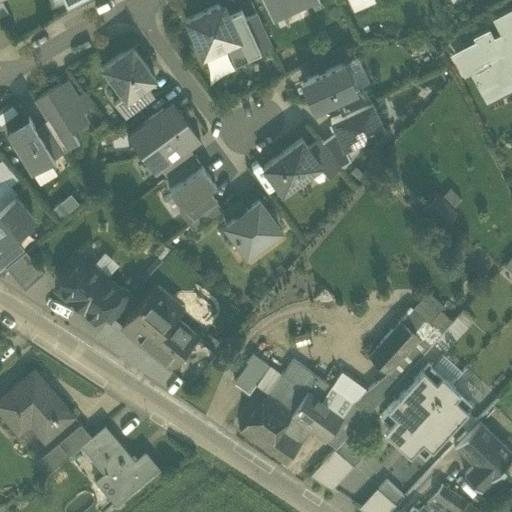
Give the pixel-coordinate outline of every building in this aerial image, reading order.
[(264,0),(273,17),(309,0),(264,0)] [(222,1),(218,3),(224,15),(228,13),(222,1)] [(226,44),(235,62),(248,56),(248,55),(240,38),(233,23),(233,22),(228,24),(224,15),(218,3),(186,18),(203,55),(226,44)] [(228,13),(224,15),(228,24),(233,22),(233,23),(245,17),(241,8),(228,13)] [(511,9),(511,8),(493,18),(501,33),(493,37),(488,29),(473,37),(478,45),(461,54),(483,96),(511,80),(511,73),(511,72),(511,71),(511,9)] [(256,12),(245,17),(261,49),(271,44),(256,12)] [(240,38),(248,55),(261,49),(245,17),(233,23),(240,38)] [(124,95),(126,98),(146,84),(155,77),(132,44),(103,66),(124,95)] [(355,88),(361,85),(370,81),(358,54),(343,61),(355,88)] [(302,80),(314,107),(334,98),(338,96),(355,88),(343,61),(302,80)] [(61,82),(71,99),(75,96),(78,95),(67,78),(61,82)] [(65,148),(65,149),(79,140),(73,131),(71,127),(83,119),(71,99),(61,82),(60,82),(34,98),(46,118),(60,140),(65,148)] [(114,102),(126,117),(154,96),(146,84),(126,98),(124,95),(114,102)] [(355,88),(338,96),(345,111),(371,99),(361,85),(355,88)] [(75,96),(85,106),(92,101),(84,91),(78,95),(75,96)] [(71,127),(73,131),(89,121),(83,110),(94,104),(92,101),(85,106),(75,96),(71,99),(83,119),(71,127)] [(334,98),(341,113),(345,111),(338,96),(334,98)] [(172,99),(162,107),(170,116),(179,109),(172,99)] [(330,118),(336,130),(343,146),(355,141),(361,146),(371,134),(384,128),(381,122),(371,99),(345,111),(341,113),(330,118)] [(186,118),(179,109),(170,116),(162,107),(127,133),(141,151),(186,118)] [(6,129),(31,170),(50,158),(53,156),(48,148),(35,125),(28,115),(6,129)] [(35,125),(48,148),(60,140),(46,118),(35,125)] [(186,118),(141,151),(155,170),(160,166),(182,149),(189,145),(200,136),(186,118)] [(343,146),(336,130),(322,140),(341,166),(348,161),(361,146),(355,141),(343,146)] [(263,165),(282,191),(319,164),(321,163),(308,145),(302,137),(263,165)] [(319,164),(328,176),(341,166),(322,140),(319,137),(308,145),(321,163),(319,164)] [(48,148),(53,156),(65,148),(60,140),(48,148)] [(189,145),(182,149),(190,159),(192,157),(196,155),(189,145)] [(167,176),(190,159),(182,149),(160,166),(167,176)] [(190,159),(167,176),(164,178),(168,185),(197,164),(192,157),(190,159)] [(0,174),(8,184),(0,191),(0,192),(7,200),(14,194),(17,192),(10,183),(18,177),(1,158),(0,158),(0,174)] [(59,174),(50,158),(31,170),(41,185),(59,174)] [(184,208),(209,190),(216,185),(202,166),(170,189),(184,208)] [(0,191),(8,184),(0,174),(0,191)] [(449,187),(442,195),(454,206),(462,197),(449,187)] [(172,217),(180,211),(184,208),(170,189),(158,198),(172,217)] [(180,211),(188,222),(217,200),(209,190),(184,208),(180,211)] [(426,204),(447,222),(458,210),(454,206),(442,195),(437,191),(426,204)] [(70,192),(51,209),(59,218),(78,202),(70,192)] [(14,194),(7,200),(0,206),(0,239),(4,244),(14,236),(35,218),(14,194)] [(226,224),(247,252),(280,228),(259,199),(226,224)] [(224,210),(217,200),(188,222),(195,231),(224,210)] [(0,258),(0,254),(17,240),(14,236),(4,244),(0,247),(0,269),(1,270),(6,266),(0,258)] [(0,254),(0,258),(6,266),(25,249),(17,240),(0,254)] [(44,271),(25,249),(6,266),(25,288),(44,271)] [(92,264),(108,277),(120,262),(105,249),(92,264)] [(58,288),(94,319),(100,312),(121,288),(119,287),(108,277),(92,264),(84,257),(71,272),(57,273),(58,288)] [(137,337),(171,365),(196,334),(172,314),(170,316),(163,310),(164,308),(173,297),(155,283),(123,321),(121,324),(123,326),(126,323),(139,335),(137,337)] [(100,312),(110,320),(133,293),(122,284),(119,287),(121,288),(100,312)] [(419,336),(387,371),(396,379),(452,318),(422,291),(399,317),(400,318),(419,336)] [(170,316),(172,314),(164,308),(163,310),(170,316)] [(368,354),(387,371),(419,336),(400,318),(368,354)] [(123,326),(137,337),(139,335),(126,323),(123,326)] [(171,365),(189,381),(216,350),(196,334),(171,365)] [(250,361),(262,371),(268,363),(253,351),(247,358),(250,361)] [(443,352),(431,365),(451,382),(462,369),(443,352)] [(267,389),(283,400),(295,382),(306,390),(341,414),(352,399),(330,384),(293,357),(283,371),(282,370),(281,372),(280,371),(280,372),(267,389)] [(268,363),(262,371),(250,361),(238,377),(234,381),(247,392),(256,381),(267,389),(280,372),(268,363)] [(428,362),(380,415),(388,423),(402,435),(451,382),(431,365),(428,362)] [(30,422),(45,439),(74,414),(34,368),(0,396),(0,410),(10,422),(10,421),(21,412),(30,422)] [(366,388),(367,387),(341,368),(330,384),(352,399),(353,399),(366,388)] [(366,388),(371,394),(360,405),(368,410),(377,400),(396,379),(387,371),(367,387),(366,388)] [(283,400),(293,407),(306,390),(295,382),(283,400)] [(451,382),(402,435),(415,447),(424,456),(445,433),(468,409),(473,403),(451,382)] [(353,399),(360,405),(371,394),(366,388),(353,399)] [(240,429),(266,447),(282,425),(291,412),(294,408),(293,407),(283,400),(267,389),(267,390),(240,429)] [(341,414),(306,390),(293,407),(294,408),(291,412),(311,427),(325,437),(342,415),(341,414)] [(325,437),(335,446),(368,410),(360,405),(353,399),(352,399),(341,414),(342,415),(325,437)] [(455,441),(477,417),(468,409),(445,433),(455,441)] [(291,412),(282,425),(302,439),(311,427),(291,412)] [(454,442),(474,462),(464,472),(480,487),(490,477),(511,454),(511,450),(477,417),(455,441),(454,442)] [(101,426),(91,434),(80,422),(35,460),(46,472),(80,444),(88,453),(109,435),(101,426)] [(402,435),(388,423),(383,429),(409,453),(415,447),(402,435)] [(286,461),(302,439),(282,425),(266,447),(286,461)] [(95,479),(115,503),(159,466),(145,449),(135,458),(112,432),(109,435),(88,453),(104,471),(95,479)] [(361,455),(343,439),(335,448),(353,464),(361,455)] [(351,463),(334,447),(310,473),(330,486),(351,463)] [(403,480),(419,469),(411,456),(394,467),(403,480)] [(404,494),(386,478),(378,487),(396,503),(404,494)] [(457,511),(484,511),(466,499),(442,483),(433,495),(444,503),(457,511)] [(368,511),(387,511),(396,503),(378,488),(361,507),(368,511)] [(496,511),(510,511),(511,509),(511,496),(508,494),(496,511)] [(437,511),(444,503),(433,495),(418,510),(421,511),(437,511)] [(437,511),(456,511),(457,511),(444,503),(437,511)]
